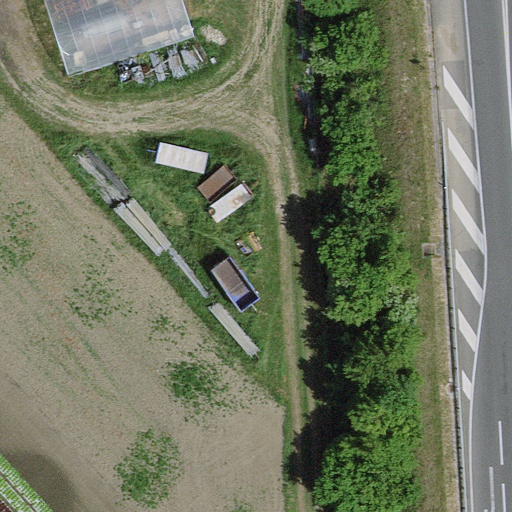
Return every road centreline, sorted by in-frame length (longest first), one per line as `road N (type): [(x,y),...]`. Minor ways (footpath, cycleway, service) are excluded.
road 1 (motorway): [(499,126),(511,348)]
road 2 (motorway): [(486,0),(499,126)]
road 3 (motorway): [(508,0),(499,126)]
